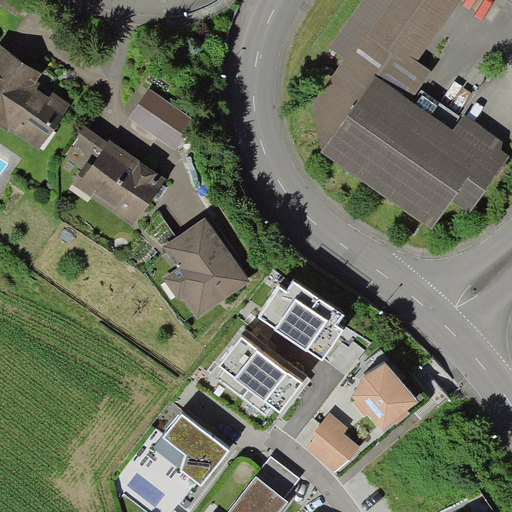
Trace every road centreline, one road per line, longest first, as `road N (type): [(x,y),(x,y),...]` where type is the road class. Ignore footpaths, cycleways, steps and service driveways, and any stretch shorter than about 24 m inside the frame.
road 1 (residential): [(280,0),(256,57),(254,89),(271,165),(330,236),(442,320)]
road 2 (residential): [(346,511),(331,489),(272,442),(185,384)]
